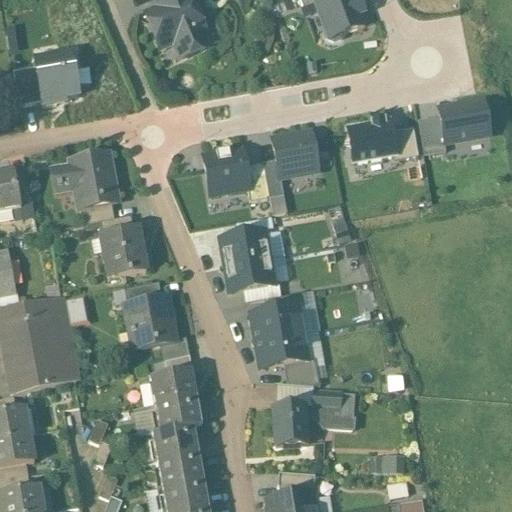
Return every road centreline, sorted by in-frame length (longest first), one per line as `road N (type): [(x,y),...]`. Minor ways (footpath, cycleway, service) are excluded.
road 1 (residential): [(245,511),(222,357),(135,128)]
road 2 (residential): [(149,125),(413,81)]
road 3 (residential): [(135,128),(0,149)]
road 4 (residential): [(100,0),(149,125)]
